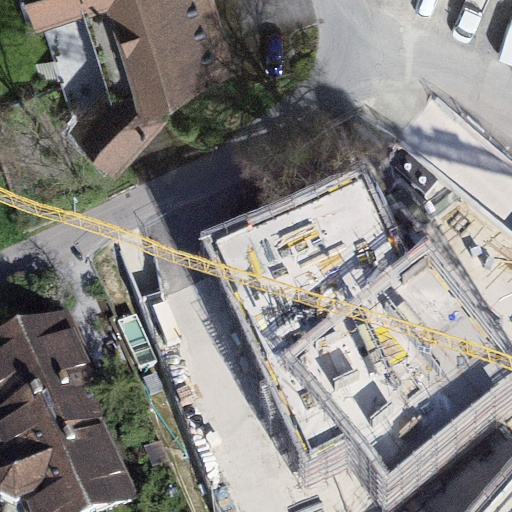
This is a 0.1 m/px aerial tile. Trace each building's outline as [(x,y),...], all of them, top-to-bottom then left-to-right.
[(41,0),(46,14),(89,1),(115,87),(82,119),(119,154),(168,102),(141,79),(226,54),(210,0),(41,0)] [(264,0),(267,10),(229,20),(244,72),(323,50),(309,0),(264,0)] [(408,284),(361,185),(222,243),(314,444),(356,419),(389,464),(508,367),(428,266),(408,284)] [(63,331),(0,358),(0,435),(32,511),(125,511),(139,506),(63,331)] [(511,511),(511,487),(490,511),(511,511)]
